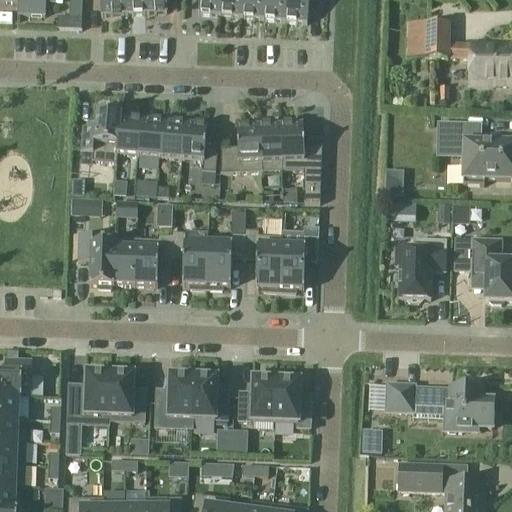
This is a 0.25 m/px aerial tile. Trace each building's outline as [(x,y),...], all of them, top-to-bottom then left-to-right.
[(45,20),(46,0),(0,0),(0,5),(18,6),(17,19),(45,20)] [(99,0),(100,20),(123,18),(121,0),(99,0)] [(121,0),(123,18),(145,17),(143,0),(121,0)] [(143,0),(145,17),(167,16),(166,0),(143,0)] [(199,0),(198,17),(220,19),(221,0),(199,0)] [(221,0),(220,19),(242,21),(243,0),(221,0)] [(243,0),(242,21),(263,23),(265,0),(243,0)] [(265,0),(263,23),(285,25),(286,0),(265,0)] [(286,0),(285,25),(307,27),(309,6),(321,7),(322,0),(286,0)] [(67,32),(81,33),(81,23),(75,23),(67,28),(67,32)] [(470,48),(450,47),(450,26),(407,26),(405,62),(449,63),(449,62),(469,63),(468,78),(469,79),(469,90),(469,91),(495,92),(495,90),(511,90),(511,47),(471,46),(470,46),(470,48)] [(449,105),(449,91),(438,90),(437,105),(449,105)] [(117,159),(120,122),(121,120),(96,118),(95,132),(83,131),(81,156),(93,157),(92,165),(117,167),(117,159)] [(138,161),(141,124),(120,122),(117,159),(138,161)] [(160,163),(163,125),(141,124),(138,161),(160,163)] [(181,164),(184,127),(163,125),(160,163),(181,164)] [(184,127),(181,164),(203,166),(202,176),(215,177),(217,152),(205,151),(207,129),(184,127)] [(282,175),(280,128),(259,129),(260,176),(261,176),(281,175),(282,175)] [(319,208),(322,149),(304,150),(303,128),(280,128),(282,175),(303,175),(304,207),(319,208)] [(259,129),(236,130),(237,152),(221,153),(220,178),(260,176),(259,129)] [(479,130),(439,129),(438,159),(464,159),(464,170),(463,170),(462,189),(484,189),(484,183),(511,184),(511,148),(479,148),(479,130)] [(386,181),(385,197),(401,198),(402,182),(386,181)] [(71,183),(71,199),(83,199),(83,183),(71,183)] [(115,185),(113,202),(125,202),(127,187),(115,185)] [(135,201),(156,202),(156,187),(136,186),(135,201)] [(293,193),(283,192),(283,206),(293,207),(293,193)] [(157,193),(157,203),(168,203),(168,193),(157,193)] [(273,197),(262,197),(262,207),(273,207),(273,197)] [(83,219),(93,208),(93,204),(71,203),(71,219),(83,219)] [(461,207),(453,207),(452,207),(452,227),(469,227),(469,209),(461,209),(461,207)] [(116,218),(128,218),(129,208),(116,208),(116,218)] [(436,227),(450,228),(451,210),(437,209),(436,227)] [(173,230),(174,210),(160,210),(159,229),(173,230)] [(233,229),(233,239),(244,239),(244,235),(245,227),(237,227),(233,229)] [(280,297),(281,250),(282,241),(258,240),(258,235),(244,235),(244,239),(243,265),(256,266),(255,292),(263,293),(263,296),(280,297)] [(171,237),(171,240),(171,263),(183,263),(182,290),(190,290),(190,294),(206,294),(208,248),(184,247),(185,237),(171,237)] [(114,291),(114,289),(115,243),(115,240),(79,238),(78,266),(90,266),(89,290),(98,290),(98,293),(110,294),(110,291),(114,291)] [(230,249),(208,248),(206,294),(222,295),(222,291),(230,291),(231,265),(243,265),(244,239),(230,239),(230,249)] [(157,244),(135,243),(134,290),(157,291),(158,266),(170,266),(171,240),(157,240),(157,244)] [(303,251),(281,250),(280,297),(295,297),(295,294),(303,294),(304,267),(317,268),(318,242),(304,242),(303,251)] [(135,243),(115,243),(114,289),(134,290),(135,243)] [(395,253),(395,271),(399,271),(398,303),(405,303),(410,308),(418,308),(423,304),(430,304),(431,276),(445,276),(446,244),(421,244),(420,254),(395,253)] [(488,306),(491,309),(501,309),(504,306),(511,306),(511,265),(496,265),(496,246),(472,245),(472,276),(485,276),(484,306),(488,306)] [(31,402),(32,365),(4,364),(4,376),(0,376),(0,400),(18,401),(31,402)] [(66,429),(108,430),(109,426),(108,426),(110,374),(94,374),(94,376),(85,376),(85,396),(67,395),(66,429)] [(125,375),(110,374),(108,426),(109,426),(144,427),(145,398),(133,398),(134,378),(125,377),(125,375)] [(168,399),(156,398),(155,432),(192,434),(192,424),(191,424),(192,377),(177,377),(177,379),(169,379),(168,399)] [(209,378),(192,377),(191,424),(192,424),(227,425),(228,401),(216,401),(217,381),(209,381),(209,378)] [(260,382),(252,382),(251,402),(239,402),(238,426),(273,427),(274,380),(260,380),(260,382)] [(292,381),(274,380),(273,427),(297,428),(297,433),(310,433),(311,404),(299,404),(300,384),(292,384),(292,381)] [(493,403),(478,403),(479,393),(451,392),(450,393),(413,392),(413,390),(387,389),(386,415),(412,416),(413,410),(445,411),(444,434),(477,436),(477,431),(492,432),(493,403)] [(0,421),(17,422),(18,401),(0,400),(0,421)] [(50,412),(50,425),(60,425),(60,412),(50,412)] [(17,422),(0,421),(0,443),(26,445),(27,423),(17,422)] [(60,425),(50,425),(49,438),(59,438),(60,425)] [(362,457),(380,458),(381,435),(362,435),(362,457)] [(26,445),(0,443),(0,465),(25,467),(26,445)] [(48,471),(58,471),(59,458),(49,457),(48,471)] [(25,467),(0,465),(0,487),(24,488),(25,467)] [(124,465),(111,465),(111,475),(124,475),(124,465)] [(137,466),(124,465),(124,475),(137,476),(137,466)] [(231,469),(222,469),(221,481),(231,481),(231,469)] [(241,479),(254,480),(254,470),(241,469),(241,479)] [(483,503),(484,486),(441,484),(441,470),(399,469),(398,495),(445,497),(444,511),(480,511),(481,503),(483,503)] [(267,470),(254,470),(254,480),(267,480),(267,470)] [(58,484),(58,471),(48,471),(48,484),(58,484)] [(23,511),(24,488),(0,487),(0,511),(23,511)] [(227,511),(229,503),(194,499),(192,511),(227,511)] [(62,511),(63,503),(45,502),(44,511),(62,511)] [(146,511),(181,511),(181,502),(167,502),(167,511),(147,511),(147,507),(146,507),(146,511)] [(102,511),(103,503),(67,503),(67,511),(102,511)] [(103,511),(103,503),(102,511),(124,511),(124,507),(123,507),(123,511),(103,511)] [(249,511),(250,506),(249,506),(248,511),(228,511),(230,504),(229,503),(227,511),(249,511)]
